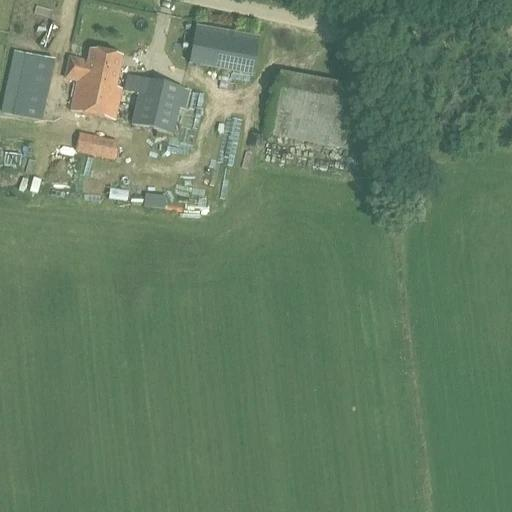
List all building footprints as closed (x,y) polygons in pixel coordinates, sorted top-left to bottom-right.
[(134,59),(150,65),(159,41),(143,35),(134,59)] [(225,63),(263,64),(264,36),(225,35),(225,63)] [(115,89),(121,58),(90,51),(87,63),(69,59),(65,80),(77,82),(70,113),(114,122),(120,90),(115,89)] [(53,63),(23,58),(11,116),(40,123),(53,63)] [(365,90),(279,73),(267,136),(353,153),(356,137),(378,141),(379,115),(373,114),(376,91),(365,90)] [(172,135),(183,90),(127,77),(124,92),(138,95),(131,126),(172,135)] [(117,144),(93,140),(90,156),(114,161),(117,144)] [(142,173),(154,175),(157,154),(145,152),(142,173)]
